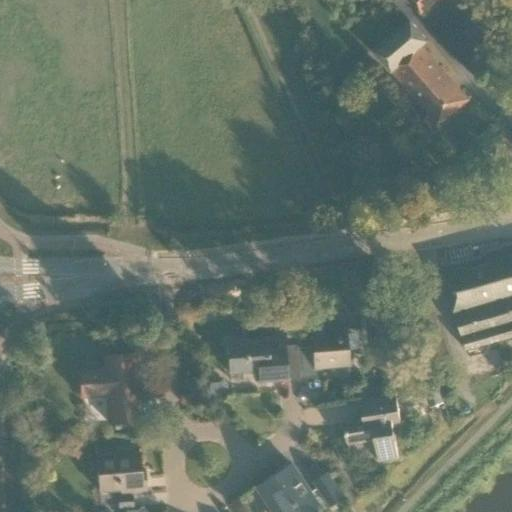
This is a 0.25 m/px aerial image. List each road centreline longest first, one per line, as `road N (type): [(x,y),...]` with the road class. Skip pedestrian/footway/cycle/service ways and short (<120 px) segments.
road 1 (tertiary): [(162,270),(511,222)]
road 2 (track): [(133,273),(118,0)]
road 3 (residential): [(201,469),(168,415),(162,270)]
road 4 (tertiary): [(0,282),(162,270)]
road 5 (unknown): [(180,436),(201,433),(241,457),(277,435),(279,401)]
